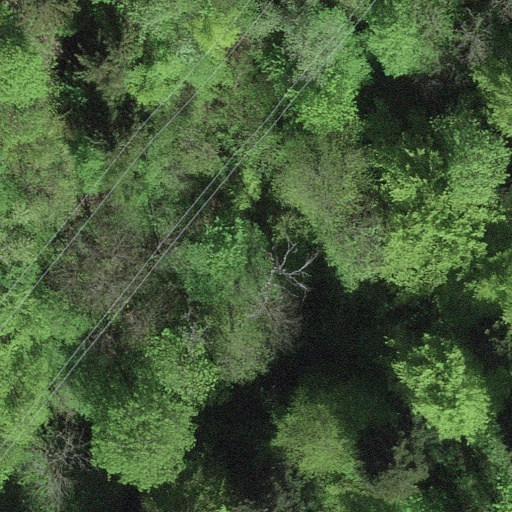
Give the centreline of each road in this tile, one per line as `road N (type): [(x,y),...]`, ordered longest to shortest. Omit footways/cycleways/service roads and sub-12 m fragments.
road 1 (track): [(511,64),(71,511)]
road 2 (track): [(425,152),(380,67),(366,0)]
